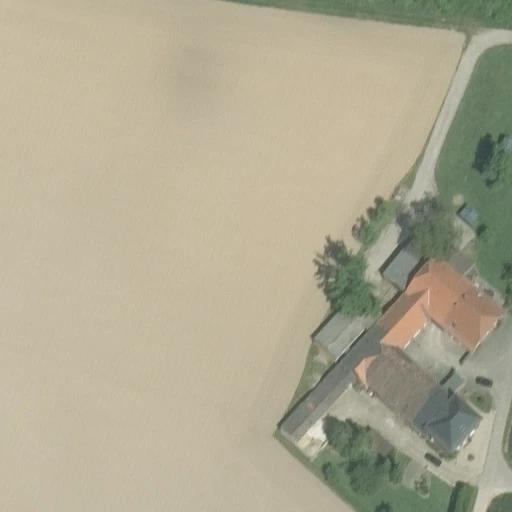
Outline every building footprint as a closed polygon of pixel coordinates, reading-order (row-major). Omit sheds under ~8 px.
[(425,274),(435,261),(413,242),(403,255),(425,274)] [(425,274),(403,255),(383,280),(404,298),(425,274)] [(438,328),(470,291),(435,261),(425,274),(404,298),(432,322),(438,328)] [(470,291),(438,328),(470,355),(502,318),(470,291)] [(432,322),(404,298),(376,328),(404,352),(432,322)] [(340,315),(312,345),(334,365),(342,356),(345,352),(362,334),(340,315)] [(404,352),(376,328),(349,356),(346,360),(338,368),(353,382),(366,393),(368,390),(400,356),(404,352)] [(427,435),(455,406),(450,402),(441,393),(400,356),(368,390),(423,441),(428,437),(427,435)] [(353,382),(338,368),(281,431),(295,445),(353,382)] [(457,376),(441,393),(450,402),(466,385),(457,376)] [(478,429),(455,406),(427,435),(428,437),(450,458),(478,429)] [(369,414),(354,431),(383,459),(399,443),(369,414)]
